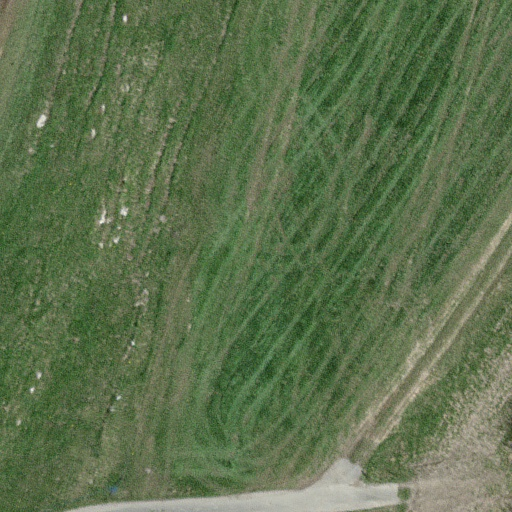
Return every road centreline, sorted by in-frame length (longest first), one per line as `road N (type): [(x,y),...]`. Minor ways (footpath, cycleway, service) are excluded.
road 1 (track): [(511,235),(419,386),(350,464),(337,498)]
road 2 (unclassified): [(402,493),(147,511)]
